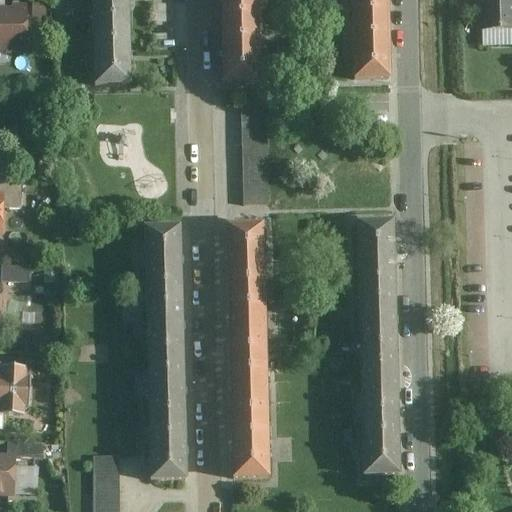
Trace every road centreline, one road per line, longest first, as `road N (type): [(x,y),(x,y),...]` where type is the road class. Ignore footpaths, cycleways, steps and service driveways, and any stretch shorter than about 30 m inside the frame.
road 1 (residential): [(419,511),(406,0)]
road 2 (residential): [(208,511),(199,0)]
